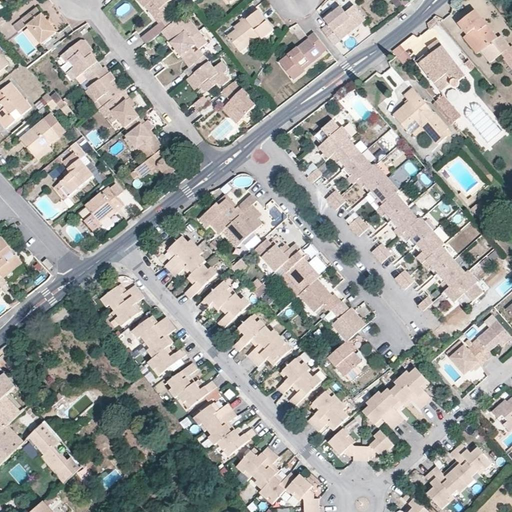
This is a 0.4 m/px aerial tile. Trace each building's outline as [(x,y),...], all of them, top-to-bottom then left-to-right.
[(175,11),(169,2),(171,0),(138,0),(145,8),(146,7),(152,1),(155,5),(152,7),(158,15),(155,18),(159,23),(162,21),(175,11)] [(158,15),(152,7),(155,5),(152,1),(146,7),(155,18),(158,15)] [(335,45),(367,20),(355,5),(346,13),(341,7),(325,19),(325,20),(328,24),(322,30),(335,45)] [(57,32),(43,14),(42,14),(37,8),(14,26),(19,33),(28,26),(42,44),(57,32)] [(275,30),(259,10),(248,19),(246,18),(234,27),(236,30),(228,36),(237,48),(250,38),(258,39),(261,37),(263,40),(275,30)] [(498,38),(475,10),(459,23),(468,34),(482,52),(493,43),(503,54),(506,58),(504,59),(511,68),(511,45),(511,47),(501,36),(498,38)] [(176,49),(199,31),(191,20),(186,24),(180,17),(167,27),(162,21),(159,23),(141,37),(147,45),(162,32),(165,31),(173,41),(171,42),(176,49)] [(173,41),(165,31),(162,32),(171,42),(173,41)] [(210,62),(200,50),(209,43),(199,31),(176,49),(182,56),(184,55),(193,66),(190,67),(185,72),(189,78),(210,62)] [(322,54),(328,49),(315,33),(308,38),(309,39),(280,62),(294,80),(306,71),(305,69),(299,63),(306,57),(312,64),(323,55),(322,54)] [(479,55),(482,52),(468,34),(464,37),(479,55)] [(250,45),(250,38),(237,48),(241,53),(250,45)] [(466,76),(438,39),(428,47),(431,50),(433,53),(427,58),(425,55),(417,61),(441,93),(452,84),(452,85),(452,86),(453,87),(454,88),(455,88),(457,88),(458,87),(459,87),(459,86),(460,84),(460,83),(460,82),(459,81),(466,76)] [(95,58),(91,53),(94,51),(86,40),(82,40),(61,56),(67,63),(70,61),(74,67),(67,73),(74,81),(77,79),(83,74),(88,80),(103,68),(95,58)] [(503,54),(493,43),(482,52),(491,63),(503,54)] [(406,66),(413,60),(400,44),(392,50),(406,66)] [(0,72),(9,64),(0,53),(0,72)] [(193,66),(184,55),(182,56),(190,67),(193,66)] [(312,64),(306,57),(299,63),(305,69),(312,64)] [(476,67),(469,59),(465,63),(472,71),(476,67)] [(230,81),(225,74),(228,71),(228,68),(223,61),(214,68),(210,62),(189,78),(198,89),(201,86),(207,93),(218,83),(220,85),(224,86),(230,81)] [(124,90),(119,83),(114,86),(111,83),(116,79),(111,72),(110,73),(105,66),(103,68),(88,80),(92,86),(89,88),(103,107),(114,98),(124,90)] [(81,84),(88,80),(83,74),(77,79),(81,84)] [(198,89),(189,78),(187,80),(195,91),(198,89)] [(33,107),(11,81),(0,91),(0,122),(6,130),(17,121),(12,114),(17,109),(22,116),(33,107)] [(229,98),(239,87),(235,82),(223,91),(229,98)] [(231,101),(242,90),(239,87),(229,98),(231,101)] [(103,107),(89,88),(86,91),(100,110),(103,107)] [(413,88),(404,95),(409,102),(393,115),(411,135),(421,126),(437,145),(448,136),(444,132),(449,128),(413,88)] [(237,124),(256,105),(249,97),(250,96),(244,89),(242,90),(231,101),(223,109),(237,124)] [(133,107),(127,100),(130,98),(124,90),(114,98),(119,107),(113,112),(126,128),(138,118),(139,118),(140,117),(133,107)] [(53,99),(48,94),(44,98),(48,103),(53,99)] [(455,108),(443,95),(436,102),(447,115),(455,108)] [(198,110),(212,100),(209,96),(206,98),(204,96),(194,104),(198,110)] [(48,103),(44,98),(35,105),(40,110),(48,103)] [(136,105),(130,98),(127,100),(133,107),(136,105)] [(454,123),(462,117),(455,108),(447,115),(454,123)] [(22,116),(17,109),(12,114),(17,121),(22,116)] [(237,124),(223,109),(221,111),(236,126),(237,124)] [(67,131),(52,114),(21,139),(36,158),(50,145),(67,131)] [(159,141),(155,136),(153,138),(149,132),(151,131),(155,128),(148,120),(146,122),(141,116),(140,117),(139,118),(138,118),(142,124),(127,136),(137,150),(138,149),(142,154),(159,141)] [(354,138),(344,127),(341,129),(334,120),(318,134),(325,143),(322,145),(320,148),(330,159),(331,158),(351,141),(353,138),(354,138)] [(325,143),(318,134),(315,136),(322,145),(325,143)] [(86,138),(84,136),(76,142),(78,144),(86,138)] [(161,151),(165,148),(159,141),(142,154),(148,161),(131,174),(135,179),(139,176),(142,181),(149,176),(149,175),(159,166),(167,177),(176,170),(173,166),(171,163),(177,159),(170,150),(168,152),(164,155),(161,151)] [(362,154),(351,141),(331,158),(336,164),(338,163),(341,161),(347,168),(362,154)] [(78,144),(76,142),(71,147),(75,152),(80,158),(81,158),(82,159),(87,154),(78,144)] [(53,149),(50,145),(36,158),(39,162),(53,149)] [(95,176),(75,152),(62,163),(68,169),(71,174),(66,178),(61,182),(58,184),(69,198),(95,176)] [(374,167),(362,154),(347,168),(353,174),(350,177),(348,178),(354,184),(357,182),(374,167)] [(61,161),(58,158),(44,170),(46,173),(59,163),(61,161)] [(347,168),(341,161),(338,163),(344,170),(347,168)] [(388,178),(377,165),(374,167),(357,182),(362,188),(364,187),(366,185),(372,192),(388,178)] [(167,177),(159,166),(149,175),(149,176),(151,178),(158,172),(164,180),(167,177)] [(353,174),(347,168),(344,170),(350,177),(353,174)] [(71,174),(68,169),(63,173),(66,178),(71,174)] [(323,175),(318,169),(308,178),(313,184),(318,179),(323,175)] [(330,182),(323,175),(318,179),(325,187),(330,182)] [(400,191),(388,178),(372,192),(378,199),(376,201),(374,202),(380,209),(397,194),(400,191)] [(330,182),(325,187),(331,194),(336,190),(330,182)] [(69,198),(58,184),(54,187),(65,201),(69,198)] [(125,206),(118,197),(123,193),(116,185),(111,189),(110,187),(94,200),(89,204),(87,207),(93,214),(85,221),(94,232),(102,224),(101,223),(109,216),(117,209),(118,210),(119,212),(125,206)] [(372,192),(366,185),(364,187),(370,194),(372,192)] [(341,196),(336,190),(331,194),(326,199),(331,204),(341,196)] [(378,199),(372,192),(370,194),(376,201),(378,199)] [(468,205),(475,200),(472,196),(468,199),(461,192),(459,194),(468,205)] [(408,207),(397,194),(380,209),(377,211),(382,217),(384,216),(386,214),(392,221),(408,207)] [(218,203),(203,216),(211,225),(220,235),(228,227),(253,205),(258,201),(252,195),(241,205),(240,209),(236,209),(227,199),(220,205),(218,203)] [(236,205),(226,195),(218,203),(220,205),(227,199),(236,209),(236,205)] [(346,201),(341,196),(331,204),(336,210),(341,205),(346,201)] [(353,209),(346,201),(341,205),(348,213),(353,209)] [(491,214),(480,201),(471,208),(482,221),(491,214)] [(259,219),(255,215),(259,212),(253,205),(228,227),(242,243),(263,224),(259,219)] [(420,220),(408,207),(392,221),(398,227),(396,230),(394,231),(400,238),(403,235),(420,220)] [(359,216),(353,209),(348,213),(354,221),(359,216)] [(392,221),(386,214),(384,216),(390,223),(392,221)] [(207,228),(211,225),(203,216),(199,219),(207,228)] [(364,222),(359,216),(354,221),(349,225),(354,231),(364,222)] [(434,231),(423,218),(420,220),(403,235),(408,241),(410,240),(412,238),(418,244),(434,231)] [(398,227),(392,221),(390,223),(396,230),(398,227)] [(369,228),(364,222),(354,231),(359,236),(364,232),(369,228)] [(376,235),(369,228),(364,232),(371,239),(376,235)] [(446,244),(434,231),(418,244),(424,251),(422,253),(420,255),(426,261),(443,246),(446,244)] [(382,243),(376,235),(371,239),(377,247),(382,243)] [(170,272),(198,246),(192,240),(189,242),(183,236),(170,249),(176,255),(174,257),(165,266),(170,272)] [(14,251),(3,237),(0,239),(0,273),(3,278),(4,279),(23,263),(17,255),(13,258),(10,254),(14,251)] [(418,244),(412,238),(410,240),(416,247),(418,244)] [(221,248),(214,240),(210,244),(217,251),(221,248)] [(280,249),(277,245),(273,248),(267,240),(256,249),(260,254),(263,257),(276,272),(281,268),(299,252),(301,250),(296,243),(290,248),(288,250),(284,246),(280,249)] [(387,248),(382,243),(377,247),(372,252),(377,257),(387,248)] [(424,251),(418,244),(416,247),(422,253),(424,251)] [(176,277),(185,269),(187,267),(193,273),(203,264),(206,261),(201,255),(204,253),(198,246),(170,272),(176,277)] [(429,270),(431,269),(433,266),(439,273),(455,259),(443,246),(426,261),(423,264),(429,270)] [(392,254),(387,248),(377,257),(382,263),(387,258),(392,254)] [(176,255),(170,249),(168,251),(174,257),(176,255)] [(321,277),(304,258),(307,255),(301,250),(299,252),(281,268),(304,292),(318,279),(321,277)] [(495,250),(487,255),(493,264),(500,259),(495,250)] [(399,262),(392,254),(387,258),(394,266),(399,262)] [(54,266),(47,258),(43,262),(50,270),(54,266)] [(467,273),(455,259),(439,273),(445,280),(443,282),(441,284),(447,290),(467,273)] [(247,267),(241,260),(232,268),(238,275),(247,267)] [(505,275),(511,272),(506,261),(499,264),(505,275)] [(405,269),(399,262),(394,266),(400,274),(405,269)] [(191,299),(218,274),(212,267),(209,270),(203,264),(193,273),(191,276),(190,276),(196,283),(194,285),(185,293),(191,299)] [(439,273),(433,266),(431,269),(437,275),(439,273)] [(193,273),(187,267),(185,269),(191,276),(193,273)] [(410,275),(405,269),(400,274),(395,278),(400,284),(410,275)] [(479,282),(469,270),(467,273),(447,290),(445,291),(455,303),(458,300),(461,298),(469,306),(485,293),(477,284),(479,282)] [(445,280),(439,273),(437,275),(443,282),(445,280)] [(415,281),(410,275),(400,284),(405,289),(410,285),(415,281)] [(196,283),(190,276),(188,278),(194,285),(196,283)] [(256,291),(262,285),(257,279),(250,285),(256,291)] [(342,302),(335,294),(333,296),(318,279),(304,292),(300,296),(315,313),(325,304),(331,312),(332,311),(332,310),(342,302)] [(224,306),(237,294),(225,281),(197,306),(203,312),(212,304),(215,302),(221,309),(221,308),(224,306)] [(422,288),(415,281),(410,285),(417,293),(422,288)] [(128,291),(122,284),(118,286),(124,294),(128,291)] [(268,290),(263,284),(262,285),(256,291),(254,292),(259,298),(268,290)] [(135,285),(128,291),(124,294),(118,286),(101,299),(107,308),(110,305),(115,311),(140,291),(135,285)] [(428,296),(422,288),(417,293),(423,300),(428,296)] [(139,314),(134,306),(137,304),(145,298),(140,291),(115,311),(119,317),(116,319),(122,327),(139,314)] [(237,294),(224,306),(229,312),(227,314),(218,323),(224,329),(251,304),(245,297),(242,300),(237,294)] [(434,302),(428,296),(423,300),(418,305),(423,311),(434,302)] [(469,306),(461,298),(458,300),(466,309),(469,306)] [(367,325),(359,316),(357,318),(350,310),(343,301),(342,302),(332,310),(332,311),(339,319),(332,324),(347,342),(349,340),(367,325)] [(221,309),(215,302),(212,304),(218,311),(221,309)] [(143,311),(137,304),(134,306),(139,314),(143,311)] [(224,306),(221,308),(227,314),(229,312),(224,306)] [(359,316),(352,308),(350,310),(357,318),(359,316)] [(253,339),(267,326),(255,313),(239,329),(245,335),(243,338),(234,346),(239,352),(251,341),(253,339)] [(159,323),(153,315),(150,318),(155,325),(159,323)] [(167,317),(159,323),(155,325),(150,318),(133,331),(139,339),(142,337),(146,342),(172,323),(167,317)] [(511,338),(511,336),(498,321),(478,338),(483,343),(477,348),(488,360),(494,355),(490,351),(499,344),(503,340),(506,344),(511,338)] [(171,345),(165,338),(169,335),(176,329),(172,323),(146,342),(151,348),(147,351),(154,359),(166,349),(169,347),(171,345)] [(254,361),(281,336),(275,330),(272,332),(267,326),(253,339),(259,345),(257,348),(248,356),(254,361)] [(245,335),(239,329),(236,331),(243,338),(245,335)] [(174,343),(169,335),(165,338),(171,345),(174,343)] [(276,364),(293,349),(281,336),(254,361),(259,367),(268,359),(270,357),(276,364)] [(259,345),(253,339),(251,341),(257,348),(259,345)] [(355,352),(352,349),(354,347),(349,340),(347,342),(328,358),(345,377),(346,376),(357,366),(363,362),(355,352)] [(468,350),(464,345),(450,358),(454,362),(468,350)] [(175,354),(169,347),(166,349),(171,357),(175,354)] [(171,357),(166,349),(154,359),(148,362),(155,370),(157,368),(162,374),(188,355),(182,348),(175,354),(171,357)] [(472,353),(468,350),(454,362),(465,374),(469,370),(472,367),(476,371),(488,360),(477,348),(472,353)] [(308,371),(311,369),(299,356),(283,371),(290,378),(287,380),(278,388),(284,394),(293,386),(294,385),(295,384),(306,374),(308,371)] [(276,364),(270,357),(268,359),(274,366),(276,364)] [(193,385),(188,378),(190,375),(198,369),(193,363),(168,382),(173,388),(170,391),(176,398),(179,396),(178,396),(193,385)] [(429,381),(414,365),(401,377),(427,404),(432,399),(424,390),(422,388),(429,381)] [(351,382),(362,372),(357,366),(346,376),(351,382)] [(0,402),(10,393),(17,387),(0,367),(0,402)] [(290,378),(283,371),(281,373),(287,380),(290,378)] [(295,407),(323,381),(317,374),(314,377),(308,371),(306,374),(295,384),(301,390),(299,392),(290,401),(295,407)] [(196,382),(190,375),(188,378),(193,385),(196,382)] [(427,404),(401,377),(395,383),(397,385),(391,391),(399,399),(401,402),(403,404),(404,405),(411,398),(413,401),(421,409),(427,404)] [(204,387),(199,380),(196,382),(201,389),(204,387)] [(196,382),(193,385),(178,396),(179,396),(184,404),(187,401),(192,407),(218,388),(212,381),(204,387),(201,389),(196,382)] [(424,390),(431,383),(429,381),(422,388),(424,390)] [(301,390),(295,384),(294,385),(293,386),(299,392),(301,390)] [(314,426),(341,401),(329,388),(313,404),(320,410),(317,413),(308,421),(314,426)] [(394,408),(401,402),(399,399),(391,391),(388,388),(382,394),(380,391),(373,397),(399,424),(405,419),(397,411),(394,408)] [(8,426),(25,410),(10,393),(0,402),(0,433),(4,429),(8,426)] [(55,405),(64,398),(60,393),(51,401),(55,405)] [(363,412),(376,425),(383,419),(385,421),(393,430),(399,424),(373,397),(367,403),(370,406),(363,412)] [(406,407),(413,401),(411,398),(404,405),(406,407)] [(509,432),(511,429),(511,399),(509,402),(506,400),(492,412),(498,419),(503,415),(508,421),(503,425),(509,432)] [(350,416),(344,411),(347,408),(341,401),(314,426),(319,432),(328,424),(330,422),(337,429),(350,416)] [(220,410),(215,402),(212,405),(217,412),(220,410)] [(397,411),(403,404),(401,402),(394,408),(397,411)] [(208,429),(233,410),(228,404),(220,410),(217,412),(212,405),(194,418),(200,426),(203,424),(208,429)] [(320,410),(313,404),(311,406),(317,413),(320,410)] [(233,432),(227,425),(230,422),(238,416),(233,410),(208,429),(212,435),(209,437),(215,445),(219,443),(233,432)] [(348,433),(361,423),(356,416),(343,426),(348,433)] [(378,428),(385,421),(383,419),(376,425),(378,428)] [(84,466),(46,421),(27,438),(65,483),(84,466)] [(236,430),(230,422),(227,425),(233,432),(236,430)] [(337,429),(330,422),(328,424),(335,431),(337,429)] [(0,466),(25,443),(8,426),(4,429),(0,433),(0,466)] [(244,435),(239,427),(236,430),(241,437),(244,435)] [(232,455),(257,435),(252,429),(244,435),(241,437),(236,430),(233,432),(219,443),(224,451),(227,449),(232,455)] [(356,442),(344,429),(329,442),(341,456),(345,453),(348,456),(354,456),(354,461),(361,461),(362,447),(355,446),(353,445),(356,442)] [(395,445),(381,430),(368,442),(371,445),(369,447),(362,447),(361,461),(369,461),(369,457),(375,457),(379,454),(382,457),(395,445)] [(493,463),(479,447),(472,454),(469,451),(462,443),(456,448),(478,472),(481,475),(493,463)] [(472,454),(479,447),(476,444),(469,451),(472,454)] [(253,476),(274,452),(268,447),(262,454),(259,457),(252,451),(237,467),(245,474),(247,471),(253,476)] [(262,454),(254,448),(252,451),(259,457),(262,454)] [(478,472),(456,448),(451,454),(458,461),(460,464),(453,471),(468,486),(475,480),(473,477),(478,472)] [(275,477),(278,474),(271,468),(273,465),(280,457),(274,452),(253,476),(258,480),(255,483),(263,490),(275,477)] [(453,471),(460,464),(458,461),(451,468),(453,471)] [(280,471),(273,465),(271,468),(278,474),(280,471)] [(453,471),(447,477),(444,474),(437,466),(431,472),(453,495),(458,490),(461,493),(468,486),(453,471)] [(447,477),(453,471),(451,468),(444,474),(447,477)] [(287,489),(297,478),(291,472),(284,480),(282,483),(275,477),(263,490),(260,493),(268,500),(271,497),(276,502),(287,489)] [(453,495),(431,472),(425,477),(432,485),(435,488),(428,494),(442,510),(450,503),(447,500),(453,495)] [(275,477),(282,483),(284,480),(278,474),(275,477)] [(314,494),(310,490),(314,486),(301,474),(297,478),(287,489),(294,495),(296,492),(303,499),(303,498),(305,500),(305,507),(319,506),(319,499),(315,499),(314,494)] [(428,494),(435,488),(432,485),(425,491),(428,494)] [(430,511),(409,492),(403,498),(411,505),(414,508),(410,511),(430,511)] [(54,511),(50,507),(59,498),(55,493),(34,511),(54,511)]
